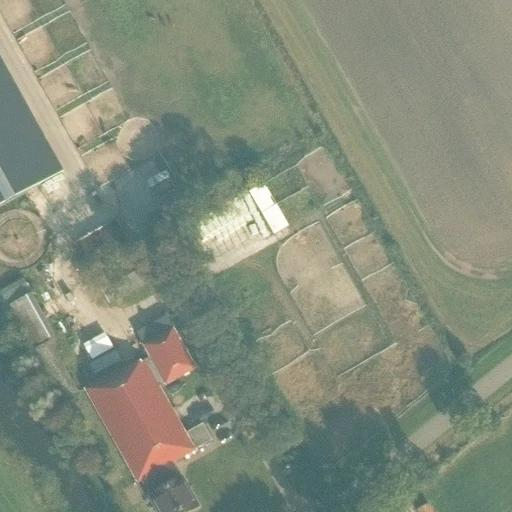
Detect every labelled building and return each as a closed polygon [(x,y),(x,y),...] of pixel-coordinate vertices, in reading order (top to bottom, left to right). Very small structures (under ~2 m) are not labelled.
[(0,208),(63,173),(0,59),(0,208)] [(261,180),(211,204),(237,260),(288,236),(261,180)] [(329,267),(340,258),(319,235),(309,244),(329,267)] [(109,305),(151,281),(137,257),(96,280),(109,305)] [(0,295),(4,302),(24,290),(18,280),(0,290),(0,295)] [(33,297),(7,310),(29,350),(54,336),(33,297)] [(166,386),(197,369),(191,360),(168,317),(138,334),(151,357),(128,371),(127,369),(86,392),(137,483),(141,481),(150,497),(158,511),(189,511),(198,507),(183,481),(179,483),(170,467),(196,452),(196,450),(212,441),(203,425),(187,434),(161,387),(166,385),(166,386)] [(51,344),(30,356),(58,405),(78,393),(51,344)] [(201,412),(205,421),(221,412),(216,404),(201,412)] [(433,511),(429,503),(416,510),(416,511),(433,511)]
